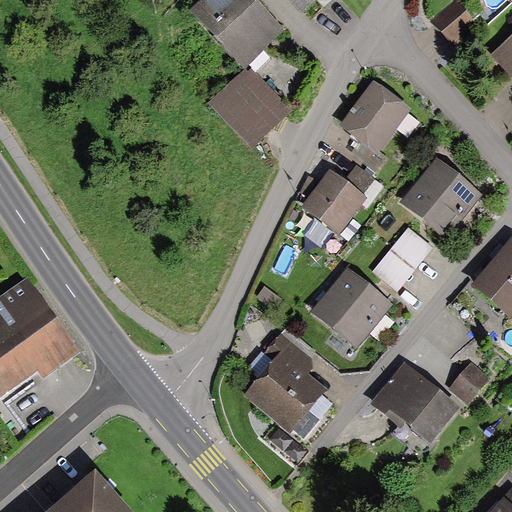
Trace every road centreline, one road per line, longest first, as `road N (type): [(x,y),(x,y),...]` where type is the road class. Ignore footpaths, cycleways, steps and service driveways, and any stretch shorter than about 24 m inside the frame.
road 1 (residential): [(371,29),(202,360),(159,409)]
road 2 (track): [(202,360),(96,273),(0,128)]
road 3 (residential): [(511,213),(323,435)]
road 4 (primary): [(0,185),(128,369)]
road 5 (residential): [(511,166),(371,29)]
road 6 (residential): [(128,369),(0,484)]
road 7 (primary): [(159,409),(252,511)]
